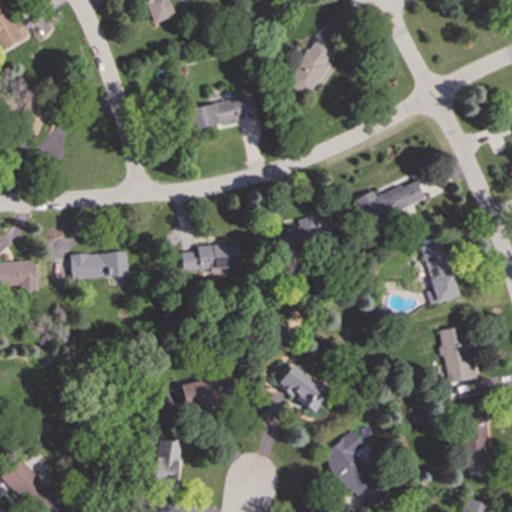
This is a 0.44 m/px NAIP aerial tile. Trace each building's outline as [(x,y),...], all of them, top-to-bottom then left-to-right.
[(0,0),(0,50),(24,37),(2,0),(0,0)] [(142,0),(152,23),(171,15),(164,0),(142,0)] [(332,47),(313,36),(284,83),(306,97),(327,63),(324,61),(332,47)] [(16,129),(37,135),(48,98),(27,92),(16,129)] [(188,129),(252,117),(248,96),(185,107),(188,129)] [(423,201),(414,179),(372,196),(370,191),(354,197),(365,225),(423,201)] [(267,236),(274,255),(332,236),(324,212),(295,221),(297,226),(267,236)] [(418,246),(431,288),(424,290),(428,304),(456,296),(439,240),(418,246)] [(178,252),(179,270),(237,267),(236,243),(194,245),(194,251),(178,252)] [(124,275),(123,252),(67,254),(67,278),(124,275)] [(33,260),(0,261),(0,284),(17,284),(17,291),(34,290),(33,260)] [(436,330),(446,382),(472,378),(463,325),(436,330)] [(292,399),(313,412),(322,397),(315,392),(320,384),(288,364),(275,386),(293,397),(292,399)] [(181,409),(208,406),(205,380),(178,382),(181,409)] [(465,466),(485,466),(484,409),(464,410),(465,466)] [(354,452),(363,445),(352,430),(319,454),(359,507),(382,490),(354,452)] [(178,441),(157,439),(152,484),(174,486),(178,441)] [(54,511),(62,504),(15,460),(0,476),(38,511),(54,511)] [(486,511),(488,505),(464,498),(460,511),(486,511)]
